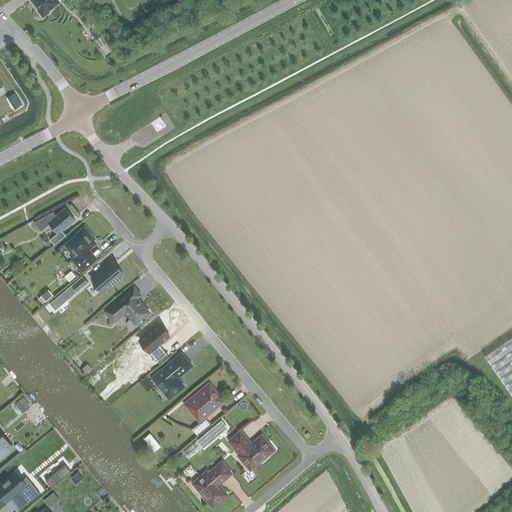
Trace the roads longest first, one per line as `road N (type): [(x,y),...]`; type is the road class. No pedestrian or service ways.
road 1 (unclassified): [(339,438),(170,225)]
road 2 (residential): [(311,457),(139,252)]
road 3 (secondary): [(78,115),(293,0)]
road 4 (unclassified): [(170,225),(91,140),(78,115)]
